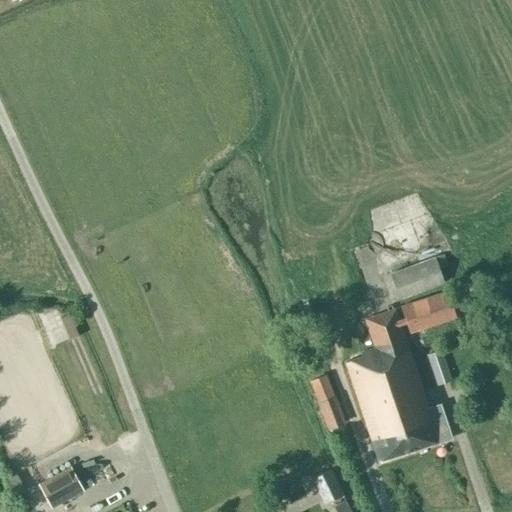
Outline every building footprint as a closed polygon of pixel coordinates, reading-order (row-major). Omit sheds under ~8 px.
[(275,27),(264,30),(271,53),(282,49),(275,27)] [(434,257),(389,274),(398,299),(443,282),(434,257)] [(412,340),(420,337),(418,330),(455,317),(446,291),(400,307),(404,317),(398,319),(394,309),(364,319),(374,348),(360,353),(361,357),(345,362),(379,462),(451,438),(439,405),(428,408),(400,326),(406,324),(409,333),(412,340)] [(424,354),(435,385),(449,380),(438,349),(424,354)] [(325,374),(308,381),(329,434),(347,429),(334,396),(333,397),(325,374)] [(126,483),(114,460),(88,472),(99,495),(126,483)] [(313,484),(322,503),(341,494),(332,475),(313,484)]
